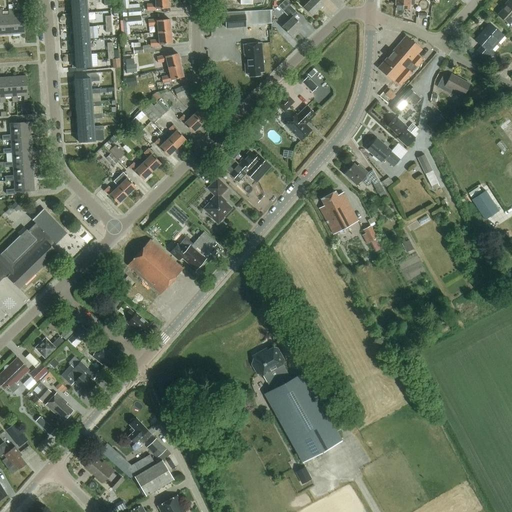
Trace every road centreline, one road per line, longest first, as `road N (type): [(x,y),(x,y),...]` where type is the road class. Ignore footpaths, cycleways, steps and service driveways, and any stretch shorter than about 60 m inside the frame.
road 1 (tertiary): [(144,361),(342,134),(363,95),(368,16)]
road 2 (unclassified): [(116,233),(58,167),(45,0)]
road 3 (unclassified): [(368,16),(339,18),(235,119)]
road 4 (unclassified): [(235,119),(116,233)]
road 5 (residential): [(204,511),(137,370)]
road 6 (unclassified): [(235,119),(197,77),(194,0)]
road 7 (tertiary): [(50,470),(137,370)]
